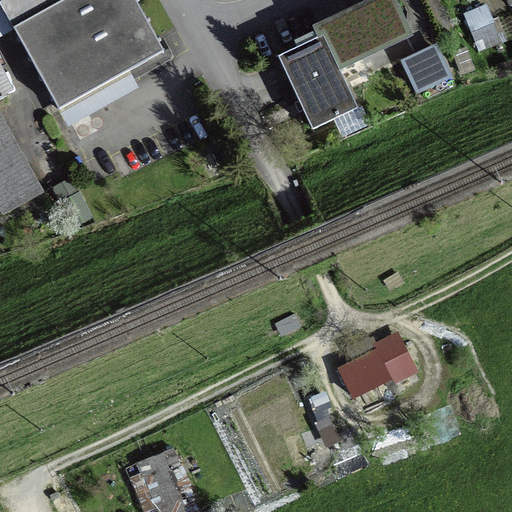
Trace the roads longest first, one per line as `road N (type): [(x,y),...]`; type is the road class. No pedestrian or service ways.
road 1 (residential): [(197,31),(341,323)]
road 2 (track): [(438,294),(444,377),(411,417),(358,421),(333,393),(317,339)]
road 3 (track): [(511,253),(414,306),(341,323)]
